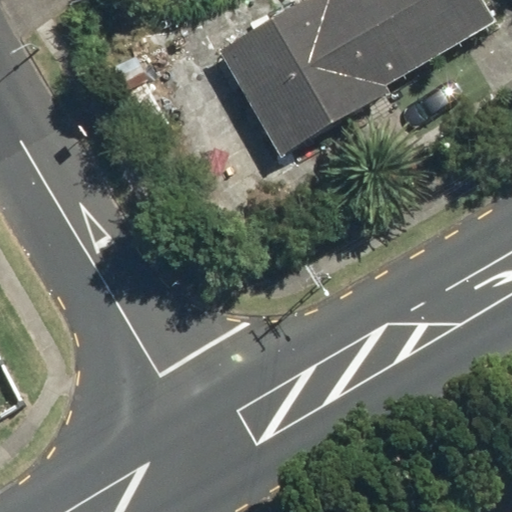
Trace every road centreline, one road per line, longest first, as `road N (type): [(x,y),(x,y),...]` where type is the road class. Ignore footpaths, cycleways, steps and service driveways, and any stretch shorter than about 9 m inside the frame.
road 1 (residential): [(0,104),(198,444)]
road 2 (tertiary): [(511,272),(198,444)]
road 3 (tertiary): [(198,444),(86,511)]
